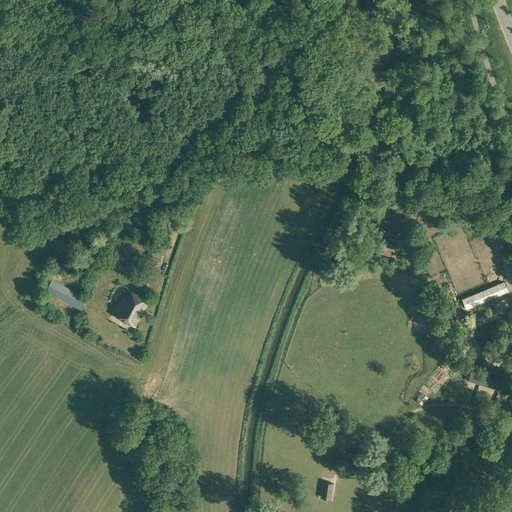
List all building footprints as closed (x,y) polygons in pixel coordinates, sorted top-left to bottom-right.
[(150,249),(143,264),(148,266),(147,270),(155,273),(156,270),(158,270),(162,260),(161,259),(163,255),(150,249)] [(497,284),(505,281),(504,276),(496,278),(497,284)] [(504,281),(464,299),(468,308),(508,291),(504,281)] [(131,324),(135,326),(149,301),(127,288),(113,313),(116,315),(131,324)] [(75,291),(68,303),(82,311),(89,299),(75,291)] [(493,381),(494,378),(471,371),(468,380),(497,390),(499,383),(493,381)] [(322,481),(320,494),(331,496),(333,483),(322,481)]
